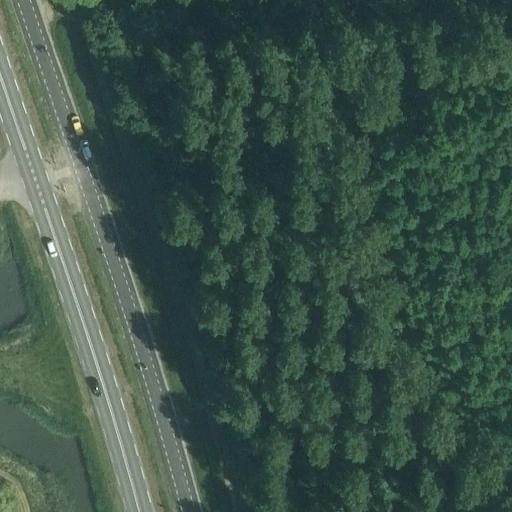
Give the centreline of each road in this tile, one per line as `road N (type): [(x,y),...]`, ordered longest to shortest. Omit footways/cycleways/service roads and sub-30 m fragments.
road 1 (unclassified): [(187,511),(126,301),(21,0)]
road 2 (primary): [(139,511),(0,78)]
